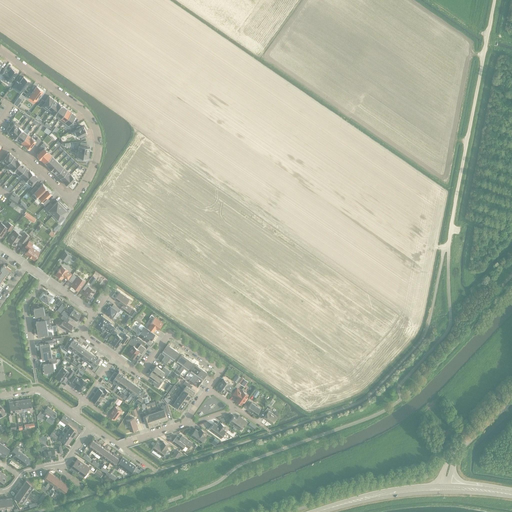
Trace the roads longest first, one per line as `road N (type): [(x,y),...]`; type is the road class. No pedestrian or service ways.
road 1 (unclassified): [(449,247),(493,0)]
road 2 (residential): [(71,201),(95,160),(93,124),(0,48)]
road 3 (residential): [(208,389),(221,370),(170,333),(142,373),(117,356)]
road 4 (secondary): [(316,511),(438,488)]
